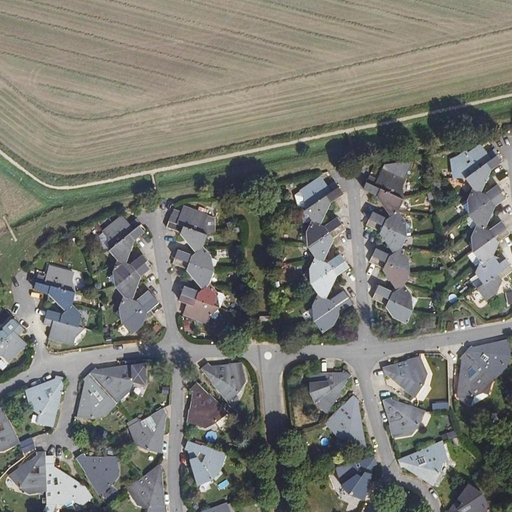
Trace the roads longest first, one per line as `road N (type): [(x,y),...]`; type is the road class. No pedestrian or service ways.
road 1 (residential): [(367,351),(348,168)]
road 2 (residential): [(176,350),(175,511)]
road 3 (residential): [(99,511),(65,454),(75,362)]
road 4 (residential): [(266,353),(279,511)]
road 5 (residential): [(176,350),(156,204)]
road 6 (residential): [(367,351),(511,329)]
road 7 (residential): [(357,353),(390,484)]
